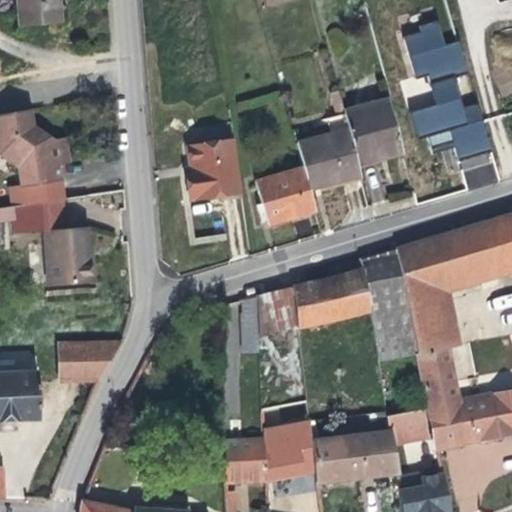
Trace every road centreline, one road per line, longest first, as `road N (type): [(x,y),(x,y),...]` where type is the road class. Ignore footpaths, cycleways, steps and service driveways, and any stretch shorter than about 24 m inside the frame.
road 1 (residential): [(149,304),(511,194)]
road 2 (residential): [(149,304),(123,0)]
road 3 (residential): [(62,511),(66,485),(149,304)]
